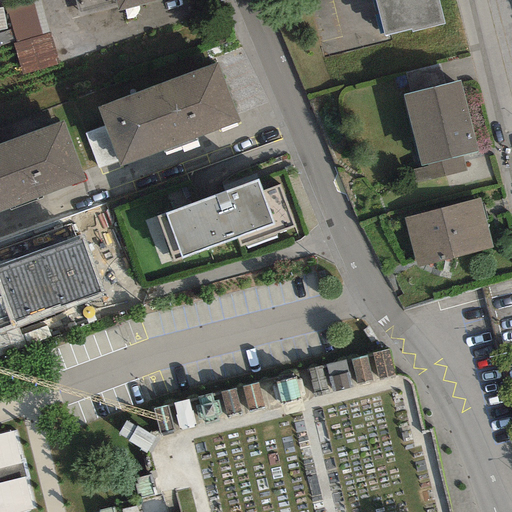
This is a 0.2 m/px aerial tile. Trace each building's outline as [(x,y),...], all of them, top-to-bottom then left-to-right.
[(46,33),(37,0),(36,0),(5,9),(14,41),(46,33)] [(74,0),(78,17),(116,7),(117,12),(161,0),(74,0)] [(374,0),(384,36),(409,30),(410,32),(443,24),(436,0),(374,0)] [(50,33),(12,44),(21,75),(59,64),(50,33)] [(238,121),(215,63),(97,108),(118,166),(238,121)] [(459,81),(402,95),(419,166),(411,168),(415,184),(465,171),(461,156),(477,152),(459,81)] [(62,122),(0,144),(0,213),(85,181),(62,122)] [(257,180),(156,217),(173,262),(237,238),(240,247),(295,227),(280,185),(261,191),(257,180)] [(479,198),(404,218),(417,267),(492,247),(479,198)] [(70,224),(0,249),(0,356),(25,348),(17,327),(103,297),(81,237),(76,238),(70,224)] [(308,366),(316,391),(395,369),(388,343),(308,366)] [(225,403),(299,398),(297,377),(224,381),(225,403)] [(15,430),(0,433),(0,511),(16,511),(34,508),(15,430)]
